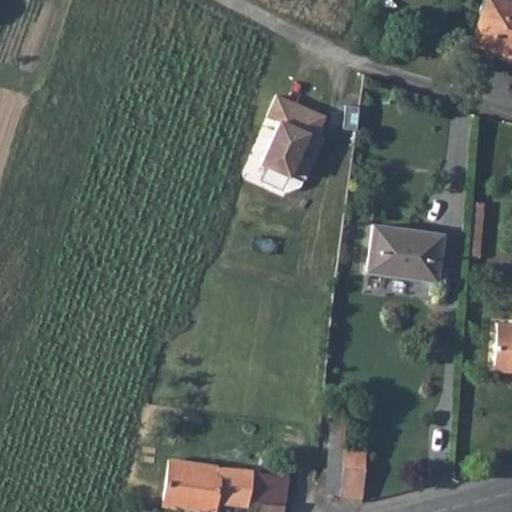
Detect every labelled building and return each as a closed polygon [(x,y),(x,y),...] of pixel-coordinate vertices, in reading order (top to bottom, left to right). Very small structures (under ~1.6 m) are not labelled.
[(511,3),(501,0),(480,0),(464,45),(511,59),(511,3)] [(319,100),(271,82),(263,101),(274,107),(257,149),(285,160),(288,155),(302,161),(319,122),(312,118),(319,100)] [(366,214),(364,260),(433,265),(436,218),(366,214)] [(511,324),(493,324),(489,374),(509,375),(511,375),(511,324)] [(323,489),(338,489),(342,441),(344,418),(329,417),(323,489)] [(362,443),(342,441),(338,489),(360,491),(362,443)] [(255,497),(253,511),(280,511),(286,455),(278,455),(279,451),(259,448),(257,462),(165,454),(159,498),(209,505),(211,493),(255,497)]
